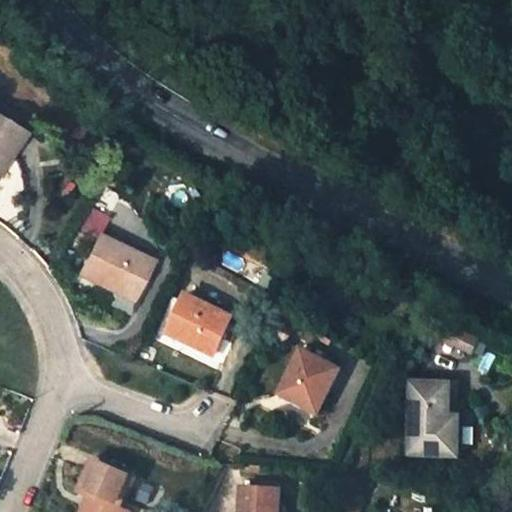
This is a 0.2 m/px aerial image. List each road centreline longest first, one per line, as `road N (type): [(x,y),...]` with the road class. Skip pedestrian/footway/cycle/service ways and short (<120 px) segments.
road 1 (tertiary): [(511,289),(187,116),(41,0)]
road 2 (residential): [(63,384),(191,428),(213,408)]
road 3 (residential): [(0,241),(39,289),(60,340),(63,384)]
road 4 (residential): [(63,384),(13,511)]
